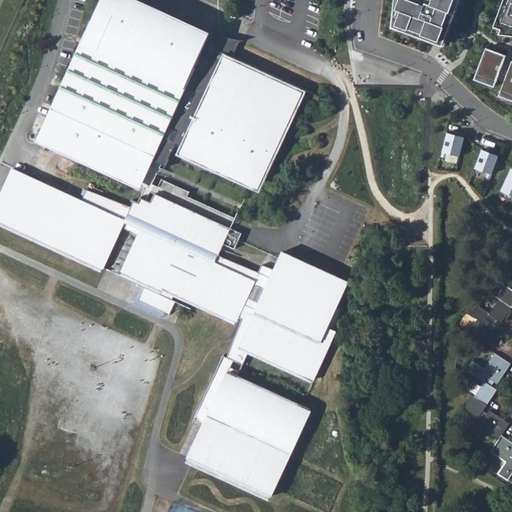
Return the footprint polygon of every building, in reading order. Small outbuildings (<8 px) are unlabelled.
[(180,146),(260,183),(302,92),(322,101),(326,92),(238,52),(242,41),(217,30),(215,34),(147,4),(139,0),(106,0),(76,68),(45,136),(50,138),(88,155),(148,183),(160,156),(173,162),(180,146)] [(443,47),(460,0),(426,0),(426,2),(420,0),(395,0),(393,23),(401,26),(399,30),(443,47)] [(511,0),(503,0),(494,27),(501,30),(499,35),(511,36),(511,0)] [(505,56),(486,48),(476,75),(495,83),(505,56)] [(511,61),(500,92),(511,96),(511,61)] [(495,83),(476,75),(474,80),(494,88),(495,83)] [(511,96),(500,92),(499,96),(511,101),(511,96)] [(464,137),(447,133),(442,152),(446,153),(460,156),(464,137)] [(499,155),(482,149),(475,168),(488,173),(492,174),(499,155)] [(160,156),(148,183),(163,190),(239,224),(244,214),(195,192),(197,188),(170,175),(175,163),(173,162),(160,156)] [(239,224),(163,190),(159,199),(149,194),(146,200),(142,197),(139,204),(94,184),(90,194),(33,168),(20,162),(0,205),(0,210),(111,262),(129,221),(146,229),(130,264),(143,271),(141,276),(147,280),(152,281),(146,294),(171,306),(177,309),(187,288),(248,316),(250,313),(253,314),(236,352),(232,350),(203,413),(213,418),(198,450),(281,490),(321,405),(247,370),(258,348),(322,377),(344,330),(341,328),(351,306),(345,304),(356,279),(290,250),(282,268),(269,262),(266,269),(227,252),(232,240),(243,245),(250,229),(239,224)] [(511,168),(502,190),(511,194),(511,168)] [(511,194),(502,190),(499,195),(511,200),(511,194)] [(152,281),(147,280),(139,299),(143,301),(168,312),(171,306),(146,294),(152,281)] [(497,297),(499,299),(511,308),(511,306),(511,289),(505,285),(497,297)] [(502,323),(511,308),(499,299),(490,314),(472,302),(466,311),(477,319),(468,334),(483,345),(496,326),(493,323),(496,319),(502,323)] [(484,382),(474,397),(487,405),(497,390),(492,386),(495,382),(498,384),(507,370),(511,364),(495,353),(485,369),(473,361),(467,370),(484,382)] [(483,429),(499,439),(502,435),(509,424),(489,410),(487,413),(483,411),(487,405),(474,397),(472,395),(463,407),(477,417),(466,434),(476,441),(483,429)] [(511,442),(507,439),(502,435),(499,439),(491,452),(506,462),(499,474),(508,480),(511,474),(511,442)]
